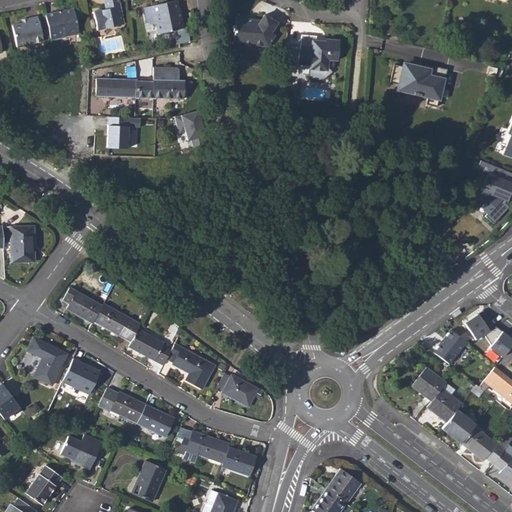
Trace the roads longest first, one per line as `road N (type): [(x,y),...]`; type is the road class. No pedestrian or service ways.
road 1 (residential): [(201,0),(213,94),(284,263),(317,367)]
road 2 (residential): [(25,305),(202,411),(285,440)]
road 3 (residential): [(305,375),(93,217)]
road 4 (residential): [(486,511),(349,401)]
road 5 (tertiary): [(343,374),(473,280)]
road 6 (residential): [(334,417),(458,511)]
